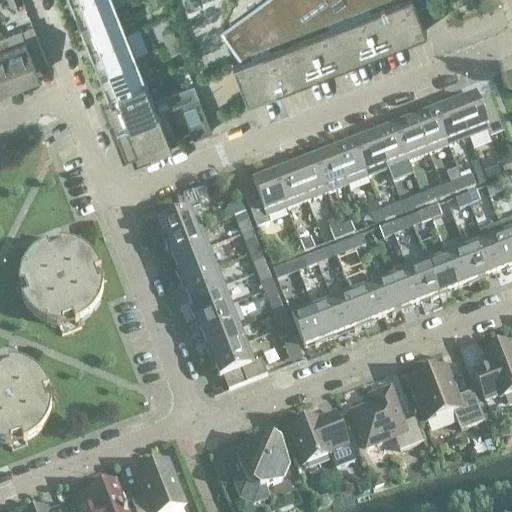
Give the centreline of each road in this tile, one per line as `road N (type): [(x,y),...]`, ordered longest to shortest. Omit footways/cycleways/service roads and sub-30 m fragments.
road 1 (residential): [(117,201),(511,43)]
road 2 (residential): [(192,428),(511,314)]
road 3 (residential): [(192,428),(117,201)]
road 4 (residential): [(0,499),(192,428)]
